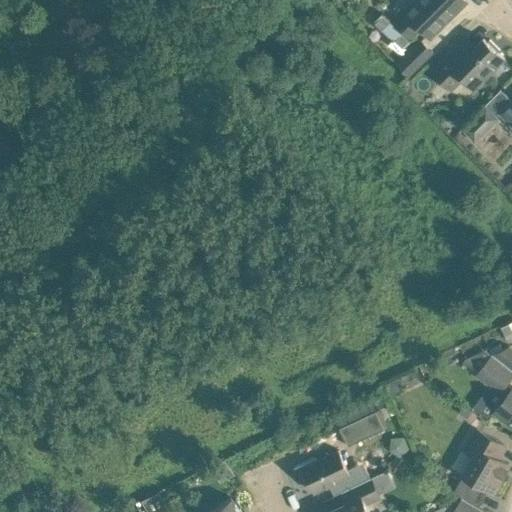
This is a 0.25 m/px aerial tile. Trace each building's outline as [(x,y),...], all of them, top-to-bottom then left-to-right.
[(467,1),(465,0),(422,0),(408,14),(405,11),(394,21),(411,37),(420,28),(430,38),(467,1)] [(411,41),(383,13),(374,21),(402,49),(411,41)] [(505,58),(499,52),(501,50),(489,38),(487,41),(483,37),(476,44),(467,35),(432,70),(451,90),(464,77),(475,88),(505,58)] [(432,51),(421,40),(396,64),(408,76),(432,51)] [(511,100),(505,107),(500,112),(511,124),(511,100)] [(486,106),(463,129),(475,140),(497,118),(486,106)] [(0,156),(0,157),(12,150),(0,129),(0,156)] [(508,342),(511,339),(511,319),(499,327),(508,342)] [(491,353),(511,369),(511,347),(509,345),(491,353)] [(511,375),(511,369),(491,353),(485,348),(465,358),(480,369),(476,373),(500,392),(500,391),(506,396),(494,411),(511,424),(511,387),(506,383),(511,375)] [(384,428),(376,410),(339,427),(348,445),(384,428)] [(506,445),(489,435),(476,428),(464,449),(475,455),(463,474),(493,492),(502,475),(503,476),(508,467),(507,467),(509,463),(499,457),(506,445)] [(404,436),(392,437),(390,450),(400,457),(409,448),(404,436)] [(314,491),(332,483),(351,474),(339,449),(302,466),(304,470),(301,472),(305,481),(309,479),(314,491)] [(369,511),(365,503),(379,496),(370,477),(342,491),(347,502),(325,511),(324,511),(369,511)] [(230,496),(214,508),(208,511),(241,511),(238,507),(241,505),(235,498),(233,500),(230,496)] [(481,511),(483,509),(466,499),(462,497),(454,510),(456,511),(481,511)]
